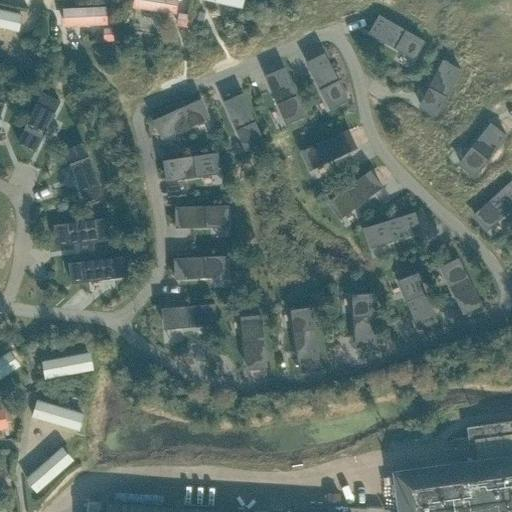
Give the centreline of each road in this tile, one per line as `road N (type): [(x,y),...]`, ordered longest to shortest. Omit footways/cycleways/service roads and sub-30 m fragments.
road 1 (residential): [(119,320),(150,279),(165,239),(139,125),(147,107),(324,33),(339,35),(353,62),(382,152),(477,245),(508,290)]
road 2 (residential): [(119,320),(138,343),(193,375),(265,385),(350,370),(476,323),(498,312),(508,290)]
road 3 (residential): [(2,306),(22,250),(25,208),(0,185)]
